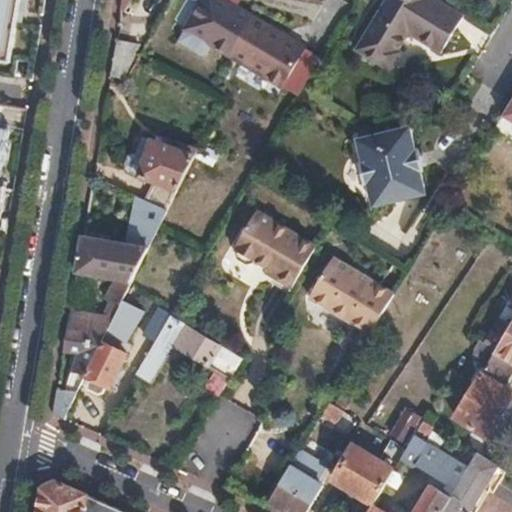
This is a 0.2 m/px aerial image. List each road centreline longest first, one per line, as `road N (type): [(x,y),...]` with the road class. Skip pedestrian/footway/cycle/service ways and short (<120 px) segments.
road 1 (residential): [(83,0),(10,430)]
road 2 (residential): [(197,511),(10,430)]
